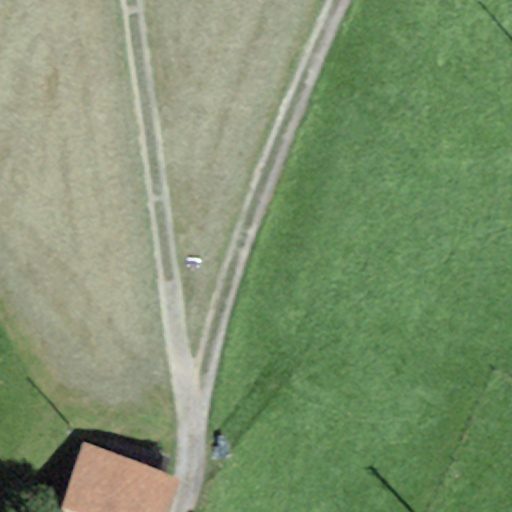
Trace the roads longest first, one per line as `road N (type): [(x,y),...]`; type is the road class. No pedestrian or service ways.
road 1 (track): [(178,511),(187,397),(323,0)]
road 2 (track): [(149,0),(169,129),(187,397)]
